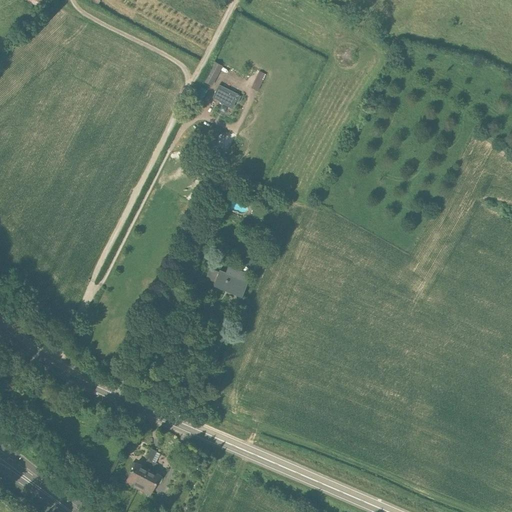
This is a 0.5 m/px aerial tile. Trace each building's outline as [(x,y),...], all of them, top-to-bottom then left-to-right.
[(212,87),(223,68),(215,63),(203,81),(212,87)] [(266,75),(259,72),(258,73),(251,89),(258,92),(266,75)] [(237,104),(241,96),(239,95),(219,85),(212,98),(224,104),(223,105),(232,110),(235,103),(237,104)] [(270,240),(273,234),(266,232),(264,238),(270,240)] [(257,272),(260,265),(248,260),(245,266),(257,272)] [(247,269),(232,264),(231,267),(228,266),(226,273),(219,270),(213,285),(214,285),(213,286),(241,298),(241,296),(242,297),(249,280),(244,278),(247,269)] [(211,280),(216,269),(211,267),(206,278),(211,280)] [(185,313),(191,303),(185,300),(187,295),(181,292),(174,307),(185,313)] [(129,373),(120,369),(117,375),(126,379),(129,373)] [(146,459),(148,460),(152,462),(156,453),(157,452),(151,449),(146,459)] [(159,484),(162,477),(160,476),(161,475),(152,471),(156,463),(155,463),(159,454),(156,453),(152,462),(138,485),(151,492),(156,483),(159,484)] [(138,485),(152,462),(148,460),(144,467),(136,462),(133,461),(130,468),(133,469),(127,480),(138,485)]
